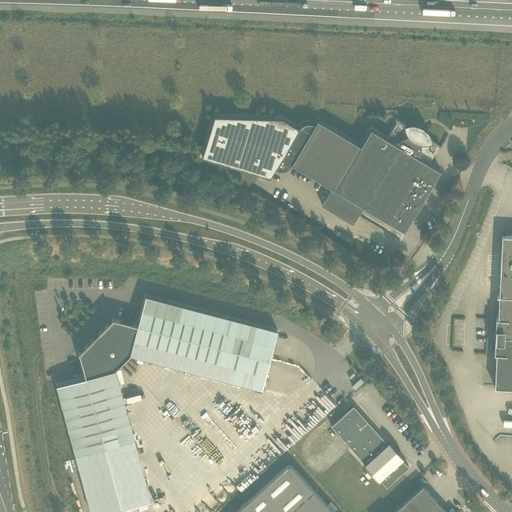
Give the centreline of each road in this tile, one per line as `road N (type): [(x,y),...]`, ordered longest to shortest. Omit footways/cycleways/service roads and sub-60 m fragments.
road 1 (unknown): [(371,89),(17,74),(14,48),(25,41),(372,59)]
road 2 (unclassified): [(373,309),(298,258),(189,218),(59,203),(0,206)]
road 3 (unclassified): [(0,229),(130,226),(186,238),(292,275),(364,328)]
road 4 (motorway): [(310,0),(511,10)]
road 5 (unclassified): [(364,328),(452,449)]
road 6 (unclassified): [(511,127),(484,158),(444,253)]
road 7 (unclassified): [(452,449),(386,324)]
road 8 (unknown): [(511,98),(371,89)]
road 9 (unknown): [(372,59),(511,70)]
